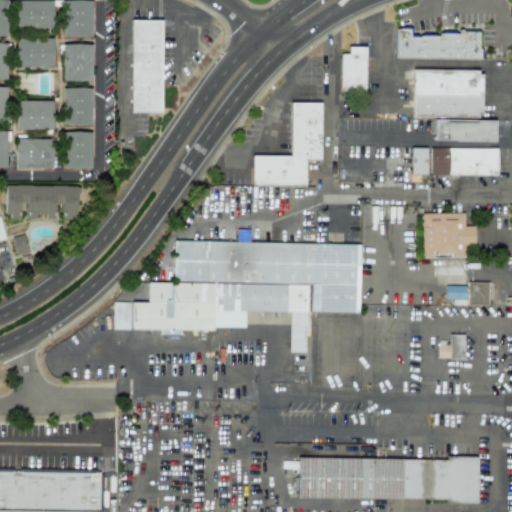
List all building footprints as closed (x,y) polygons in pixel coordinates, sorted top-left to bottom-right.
[(51,0),(14,0),(14,28),(51,27),(51,0)] [(90,37),(90,0),(62,0),(61,36),(90,37)] [(161,20),(130,20),(129,112),(159,112),(161,20)] [(394,58),(477,59),(477,34),(408,33),(408,29),(394,28),(394,58)] [(51,38),(14,38),(15,67),(51,66),(51,38)] [(90,80),(90,43),(60,44),(60,81),(90,80)] [(338,91),(364,91),(364,47),(347,47),(346,54),(339,54),(338,91)] [(479,117),(480,70),(412,68),(411,115),(479,117)] [(89,124),(90,87),(61,87),(61,124),(89,124)] [(14,129),(51,130),(51,101),(15,100),(14,129)] [(290,104),(320,104),(320,161),(305,160),(305,190),(250,189),(250,158),(290,158),(290,104)] [(493,141),(493,121),(434,120),(433,140),(493,141)] [(90,131),(62,131),(61,168),(89,168),(90,131)] [(51,167),(51,138),(14,139),(14,168),(51,167)] [(428,174),(495,175),(496,148),(429,147),(428,174)] [(425,175),(426,148),(410,148),(409,174),(425,175)] [(53,219),(53,203),(60,203),(60,217),(75,217),(75,185),(4,185),(3,217),(17,217),(18,202),(25,203),(25,219),(53,219)] [(421,257),(464,257),(464,247),(473,247),(473,226),(463,226),(462,213),(421,213),(421,257)] [(15,254),(26,251),(22,234),(10,237),(15,254)] [(358,244),(172,241),(171,282),(145,282),(145,302),(111,302),(111,329),(212,330),(212,327),(243,327),(243,311),(288,311),(287,351),(305,352),(305,311),(356,312),(358,244)] [(487,282),(465,282),(465,304),(486,304),(487,282)] [(464,286),(444,286),(443,300),(464,300),(464,286)] [(436,345),(436,358),(462,359),(462,335),(448,334),(448,345),(436,345)] [(476,459),(294,456),(294,461),(280,460),(280,468),(296,468),(295,478),(293,478),(293,497),(475,500),(476,459)] [(0,511),(96,511),(97,507),(106,507),(106,496),(100,496),(100,472),(0,470),(0,511)]
